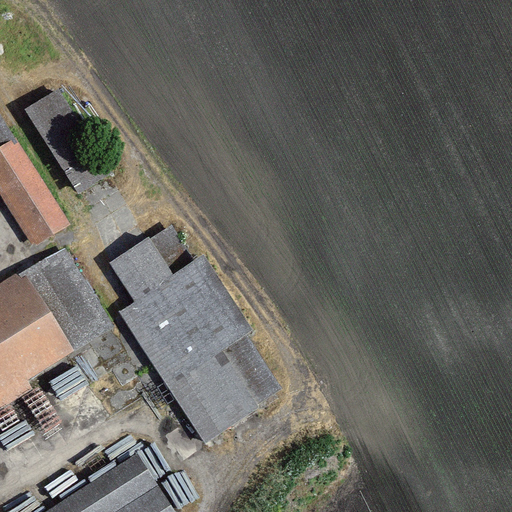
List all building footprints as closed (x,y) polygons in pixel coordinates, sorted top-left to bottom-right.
[(54,86),(18,108),(73,195),(109,173),(54,86)] [(0,125),(0,150),(11,143),(0,125)] [(64,228),(11,143),(0,150),(0,199),(30,249),(64,228)] [(103,266),(128,305),(112,315),(197,444),(214,433),(215,436),(283,391),(170,222),(103,266)] [(61,246),(0,283),(0,396),(111,327),(61,246)] [(169,511),(135,455),(42,511),(169,511)]
